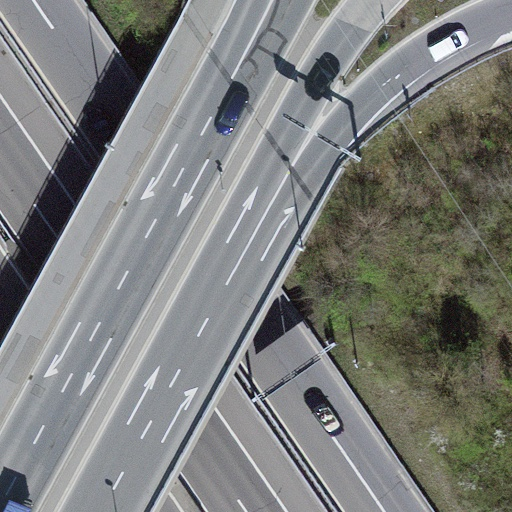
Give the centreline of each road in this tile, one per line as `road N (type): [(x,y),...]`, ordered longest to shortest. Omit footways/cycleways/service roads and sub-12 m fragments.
road 1 (motorway): [(299,415),(13,0)]
road 2 (primary): [(230,81),(0,503)]
road 3 (motorway): [(249,511),(0,151)]
road 4 (motorway): [(221,291),(297,178),(388,80),(433,45),(511,9)]
road 5 (primary): [(221,291),(321,73),(373,0)]
road 6 (primary): [(100,511),(221,291)]
road 7 (motorway): [(0,333),(122,511)]
road 8 (motorway): [(408,511),(366,449),(299,415)]
